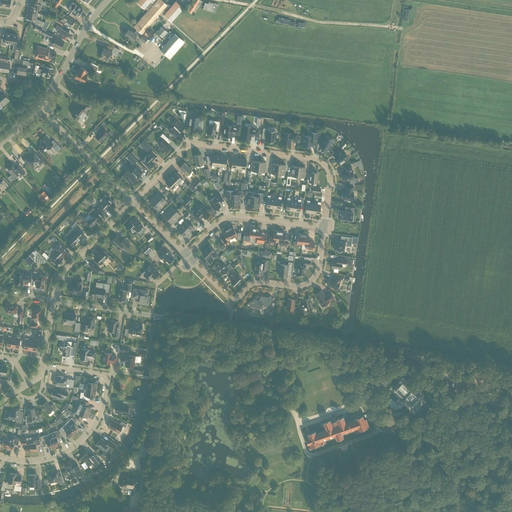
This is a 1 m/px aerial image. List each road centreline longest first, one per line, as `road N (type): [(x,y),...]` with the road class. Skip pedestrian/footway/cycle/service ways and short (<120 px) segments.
road 1 (unclassified): [(511,372),(161,316)]
road 2 (residential): [(325,227),(330,177),(309,157),(198,143),(133,201)]
road 3 (residential): [(0,456),(56,457),(80,443),(100,415),(109,375),(44,365)]
road 4 (residential): [(187,254),(234,301),(256,283),(309,284),(320,269),(325,227)]
road 5 (track): [(402,28),(319,21),(251,4)]
road 6 (residential): [(325,227),(234,215),(187,254)]
road 7 (unclassified): [(133,201),(38,107)]
road 8 (residential): [(54,300),(64,271),(133,201)]
road 9 (tertiary): [(38,107),(108,0)]
